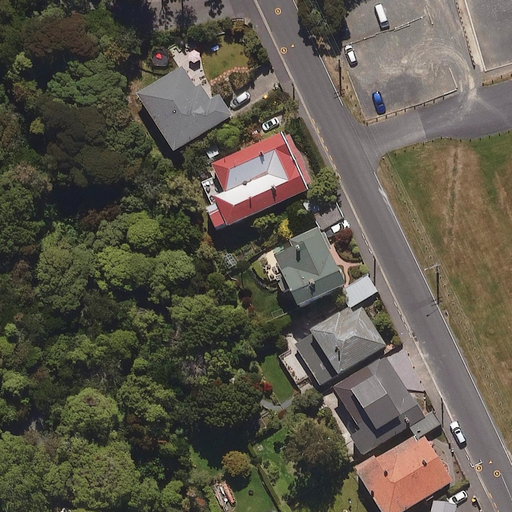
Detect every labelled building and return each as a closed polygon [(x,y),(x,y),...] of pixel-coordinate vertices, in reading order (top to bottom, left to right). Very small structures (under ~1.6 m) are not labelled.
[(200,90),(186,70),(141,100),(180,159),(238,122),(225,102),(219,106),(206,86),(200,90)] [(286,139),(216,174),(229,201),(221,205),(222,207),(210,213),(221,235),(231,230),(235,236),(315,196),(286,139)] [(347,219),(337,205),(315,220),(325,235),(347,219)] [(282,265),(289,279),(283,283),(291,300),(298,296),(309,318),(347,299),(353,311),(380,294),(370,277),(351,288),(325,235),(297,250),(300,256),(282,265)] [(346,382),(391,352),(362,308),(299,350),(324,388),(343,376),(346,382)] [(426,416),(390,361),(339,394),(367,437),(357,443),(369,461),(414,432),(421,442),(444,427),(433,411),(426,416)] [(418,511),(458,486),(428,441),(421,445),(418,439),(361,476),(384,511),(418,511)]
